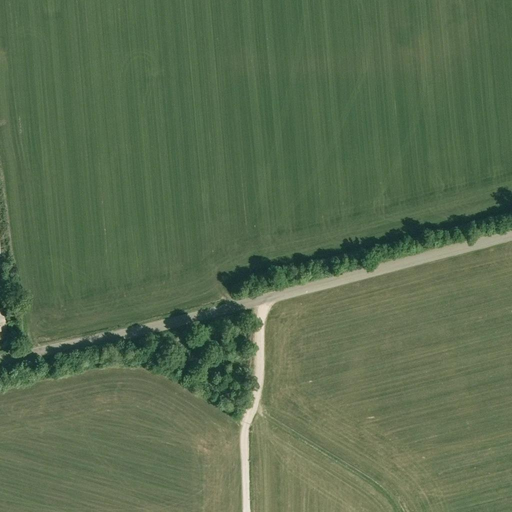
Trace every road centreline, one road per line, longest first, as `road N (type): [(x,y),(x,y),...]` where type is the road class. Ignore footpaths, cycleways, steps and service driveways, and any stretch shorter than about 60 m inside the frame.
road 1 (tertiary): [(511,236),(0,361)]
road 2 (track): [(261,299),(258,378),(242,443),(246,511)]
road 3 (track): [(117,335),(251,408)]
